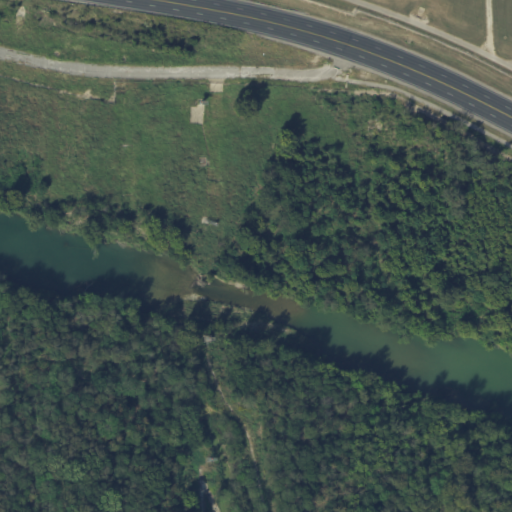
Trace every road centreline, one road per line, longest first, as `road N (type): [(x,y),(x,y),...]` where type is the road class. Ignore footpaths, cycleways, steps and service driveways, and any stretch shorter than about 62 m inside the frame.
road 1 (secondary): [(149,0),(344,46),(511,119)]
road 2 (residential): [(344,46),(334,69),(288,77),(52,67),(0,51)]
